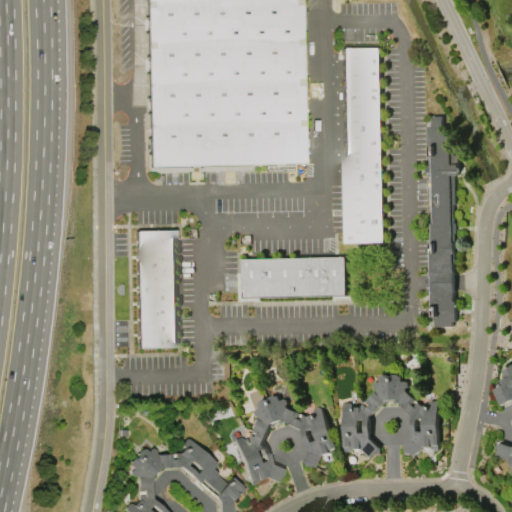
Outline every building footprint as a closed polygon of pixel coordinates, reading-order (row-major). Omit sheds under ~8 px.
[(150,167),(145,0),(301,0),(305,164),(150,167)] [(345,243),(384,242),(380,48),(341,48),(345,243)] [(453,326),(435,326),(435,292),(429,292),(429,273),(433,273),(433,223),(435,223),(435,175),(429,175),(429,126),(432,126),(432,116),(443,116),(443,123),(446,123),(446,134),(450,134),(450,141),(454,141),(454,154),(458,154),(458,175),(453,175),(454,300),(455,300),(455,322),(453,322),(453,326)] [(137,348),(135,231),(174,230),(176,347),(137,348)] [(243,298),(242,259),(345,256),(346,295),(243,298)] [(511,474),(510,470),(511,469),(508,460),(507,460),(495,456),(497,451),(494,446),(501,443),(511,447),(511,399),(500,406),(493,390),(503,385),(501,380),(505,378),(501,370),(511,365),(511,474)] [(344,451),(344,403),(351,403),(351,407),(360,407),(360,406),(363,406),(363,404),(367,408),(369,405),(365,401),(375,392),(375,389),(373,387),(373,383),(375,383),(375,382),(379,382),(379,376),(391,377),(391,374),(399,374),(399,376),(401,376),(401,381),(405,382),(407,383),(407,386),(404,390),(416,400),(413,404),(415,405),(418,401),(434,401),(438,402),(437,443),(440,443),(440,449),(433,449),(430,447),(422,447),(413,457),(413,454),(403,454),(403,447),(405,447),(412,438),(412,415),(396,399),(385,399),(369,416),(369,439),(379,448),(370,458),(360,449),(352,449),(350,451),(344,451)] [(250,485),(234,443),(235,440),(239,438),(241,443),(246,441),(245,439),(250,437),(249,436),(252,434),(256,437),(258,433),(253,431),(259,419),(258,416),(254,415),(255,410),(260,408),(258,403),(260,402),(260,401),(263,400),(263,401),(273,397),(272,394),(278,396),(279,395),(281,400),(284,399),(288,403),(286,408),(307,417),(315,414),(314,412),(315,409),(319,407),(323,408),(338,447),(337,447),(338,451),(333,454),(332,451),(331,452),(331,453),(321,456),(317,467),(316,464),(307,467),(304,461),(310,450),(301,428),(282,419),(271,424),(262,444),(270,465),(282,470),(276,482),(265,477),(256,481),(255,483),(250,485)] [(125,511),(123,510),(128,505),(129,504),(133,508),(135,505),(134,504),(137,500),(136,499),(136,495),(141,495),(141,493),(136,493),(135,477),(131,477),(128,475),(128,473),(131,469),(128,466),(129,465),(128,463),(132,459),(133,460),(136,456),(135,455),(139,450),(140,451),(142,449),(146,453),(149,449),(151,449),(154,451),(154,457),(168,456),(169,461),(174,461),(174,455),(178,454),(184,448),(180,445),(185,439),(215,464),(210,470),(225,482),(229,478),(243,490),(240,494),(236,493),(230,501),(230,511),(218,511),(218,501),(178,468),(157,469),(149,478),(150,500),(164,511),(125,511)]
